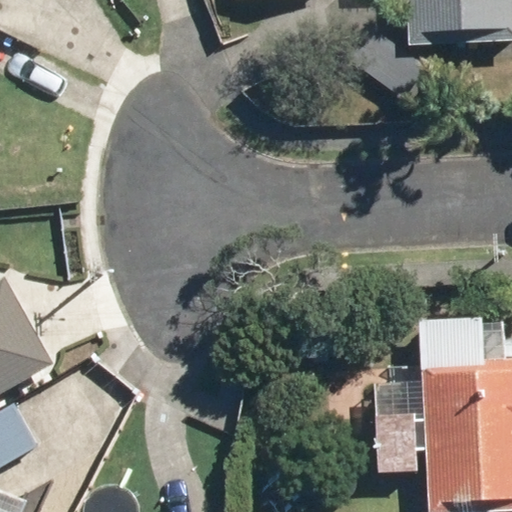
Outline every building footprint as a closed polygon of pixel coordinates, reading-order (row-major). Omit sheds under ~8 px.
[(511,0),(409,0),(412,49),(511,43),(511,0)] [(0,389),(55,359),(7,272),(0,276),(0,389)] [(428,304),(438,497),(511,493),(511,341),(496,342),(494,301),(428,304)] [(289,349),(352,348),(352,303),(289,304),(289,349)] [(19,395),(0,405),(0,452),(39,429),(19,395)] [(380,406),(383,465),(423,463),(419,404),(380,406)] [(351,467),(341,465),(332,468),(325,475),(323,484),(326,494),(334,500),(343,502),(353,499),(359,492),(361,483),(358,473),(351,467)] [(0,511),(41,511),(0,496),(0,511)]
